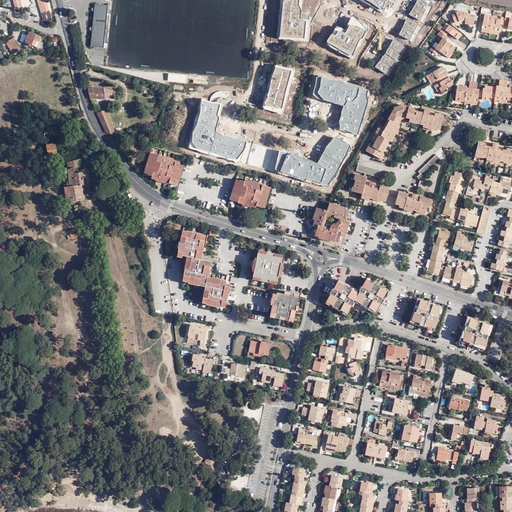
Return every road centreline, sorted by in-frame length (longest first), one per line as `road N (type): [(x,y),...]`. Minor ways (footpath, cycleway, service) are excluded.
road 1 (tertiary): [(315,255),(171,206),(129,174),(95,127),(58,0)]
road 2 (residential): [(371,267),(395,182),(466,120),(511,128)]
road 3 (residential): [(263,0),(256,76),(234,121),(292,131)]
road 4 (tertiary): [(371,267),(511,314)]
road 5 (residential): [(383,322),(354,463)]
road 6 (residential): [(424,474),(447,345)]
